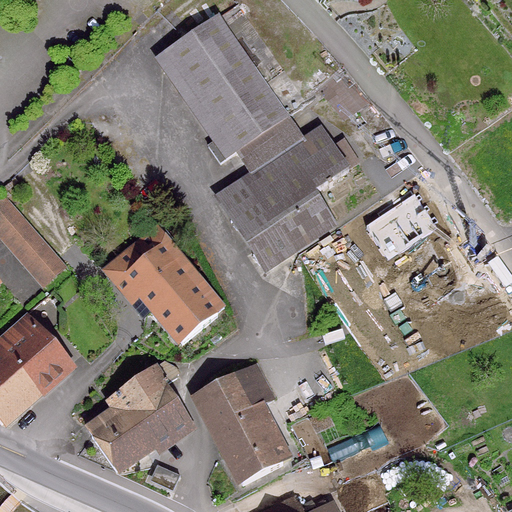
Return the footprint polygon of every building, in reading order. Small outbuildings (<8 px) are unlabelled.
[(219,166),(235,155),(251,177),(301,144),(285,120),(215,20),(205,27),(165,55),(223,137),(206,149),(219,166)] [(329,185),(347,173),(319,132),(301,144),(251,177),(239,185),(287,255),(293,250),(331,225),(312,197),(326,187),(328,190),(331,188),(329,185)] [(64,268),(4,199),(0,203),(0,240),(42,288),(64,268)] [(157,318),(180,347),(216,318),(174,266),(177,262),(174,258),(170,262),(161,250),(167,245),(156,231),(152,234),(151,233),(112,264),(113,265),(157,318)] [(0,362),(0,426),(0,427),(69,365),(27,318),(0,340),(0,355),(3,360),(0,362)] [(120,417),(90,438),(115,474),(187,422),(164,387),(175,380),(175,377),(177,376),(173,370),(162,364),(108,402),(120,417)] [(253,411),(272,401),(254,366),(194,398),(241,488),(281,467),(253,411)] [(299,511),(298,511),(293,500),(268,511),(331,511),(328,506),(315,511),(312,505),(299,511)]
